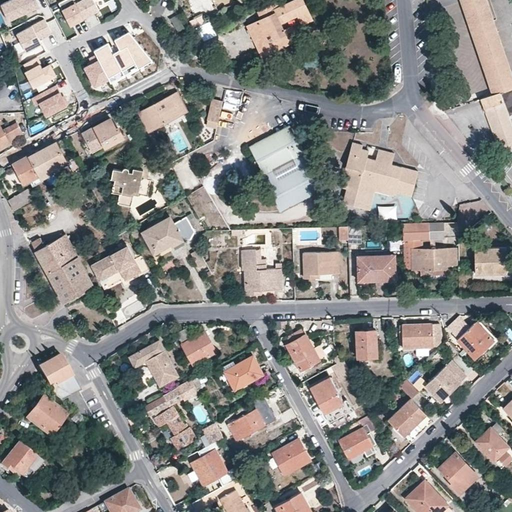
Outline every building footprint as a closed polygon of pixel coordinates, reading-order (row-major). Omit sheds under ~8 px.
[(40,6),(37,0),(8,0),(1,3),(9,20),(40,6)] [(64,0),(58,3),(70,25),(99,10),(93,0),(64,0)] [(267,13),(268,16),(261,19),(247,26),(257,45),(263,43),(267,53),(282,45),(278,36),(284,33),(283,29),(280,22),(297,14),(299,19),(309,14),(301,0),(292,0),(281,5),(279,2),(258,12),(260,16),(267,13)] [(511,79),(490,14),(485,0),(461,0),(468,19),(493,93),(499,91),(511,86),(511,79)] [(224,8),(227,13),(235,8),(233,3),(224,8)] [(170,18),(178,31),(185,26),(177,14),(170,18)] [(311,20),(309,14),(299,19),(302,24),(311,20)] [(205,23),(202,15),(189,21),(193,29),(196,28),(205,23)] [(51,31),(44,18),(17,32),(26,51),(42,43),(39,38),(51,31)] [(202,41),(215,34),(209,21),(205,23),(196,28),(202,41)] [(298,38),(292,25),(283,29),(284,33),(278,36),(282,45),(298,38)] [(131,36),(95,54),(108,79),(109,80),(150,58),(131,36)] [(263,43),(257,45),(262,55),(267,53),(263,43)] [(0,56),(0,63),(11,58),(9,52),(0,56)] [(108,79),(95,54),(88,58),(90,63),(83,67),(93,85),(95,86),(108,79)] [(42,68),(36,57),(24,63),(28,70),(25,72),(33,86),(55,75),(49,64),(42,68)] [(61,96),(55,85),(31,97),(35,104),(39,102),(46,115),(67,104),(63,95),(61,96)] [(511,86),(499,91),(505,107),(507,115),(511,113),(511,86)] [(481,98),(484,107),(502,101),(499,91),(493,93),(481,98)] [(186,110),(177,92),(140,112),(149,130),(164,122),(165,123),(181,114),(181,113),(186,110)] [(207,119),(218,121),(222,101),(212,98),(207,119)] [(502,117),(508,115),(507,115),(505,107),(499,109),(502,117)] [(502,117),(499,109),(487,114),(489,121),(502,117)] [(123,136),(118,126),(116,127),(110,118),(94,127),(105,146),(123,136)] [(22,134),(16,122),(2,129),(0,126),(0,147),(17,138),(16,137),(22,134)] [(322,190),(290,126),(250,147),(256,158),(259,157),(266,171),(285,210),(322,190)] [(510,140),(508,133),(494,137),(497,145),(510,140)] [(52,172),(50,169),(66,160),(55,140),(28,155),(39,175),(41,178),(52,172)] [(376,189),(378,181),(390,185),(388,193),(395,195),(397,191),(412,195),(419,171),(394,163),(396,156),(379,151),(376,158),(368,156),(369,150),(362,148),(363,145),(354,142),(342,188),(347,189),(344,202),(370,209),(376,189)] [(380,147),(379,151),(396,156),(397,152),(380,147)] [(23,183),(39,175),(28,155),(12,163),(23,183)] [(259,157),(256,158),(263,172),(266,171),(259,157)] [(132,201),(133,193),(147,195),(150,180),(141,178),(142,169),(133,168),(132,171),(129,171),(127,168),(125,168),(124,168),(122,170),(113,168),(112,174),(115,175),(114,182),(113,182),(112,191),(120,193),(119,199),(132,201)] [(44,192),(47,190),(42,180),(35,184),(41,194),(44,192)] [(378,181),(376,189),(388,193),(390,185),(378,181)] [(68,194),(62,182),(47,190),(44,192),(51,204),(68,194)] [(32,193),(29,188),(8,200),(13,210),(32,198),(30,194),(32,193)] [(397,217),(397,204),(379,205),(379,218),(397,217)] [(195,230),(186,216),(174,222),(170,216),(142,231),(152,248),(169,239),(171,243),(172,245),(183,238),(190,238),(195,230)] [(430,236),(430,222),(402,223),(403,237),(430,236)] [(348,239),(362,238),(362,224),(347,225),(348,239)] [(347,225),(338,225),(338,239),(348,239),(347,225)] [(78,256),(65,234),(44,245),(40,237),(31,242),(47,272),(78,256)] [(152,248),(154,252),(171,243),(169,239),(152,248)] [(413,268),(412,249),(423,249),(423,239),(403,239),(404,268),(413,268)] [(142,255),(134,259),(126,244),(115,250),(116,252),(91,266),(97,276),(103,273),(106,278),(116,272),(115,270),(119,268),(125,278),(127,282),(150,269),(142,255)] [(506,269),(505,246),(475,247),(476,273),(487,273),(487,269),(506,269)] [(446,264),(446,248),(423,249),(412,249),(413,268),(422,268),(445,267),(447,267),(446,264)] [(446,264),(456,264),(456,248),(446,248),(446,264)] [(192,251),(198,267),(205,264),(199,249),(192,251)] [(243,270),(245,270),(246,293),(257,293),(257,289),(260,288),(281,288),(280,263),(275,263),(275,268),(265,268),(265,263),(256,263),(256,249),(253,249),(242,250),(243,270)] [(265,258),(260,258),(260,249),(256,249),(256,263),(265,263),(265,258)] [(339,272),(338,251),(304,252),(305,277),(315,277),(315,273),(319,273),(339,272)] [(395,277),(394,255),(357,257),(358,277),(372,276),(372,278),(395,277)] [(94,286),(78,256),(47,272),(64,303),(94,286)] [(125,278),(119,268),(115,270),(116,272),(106,278),(103,273),(97,276),(105,290),(125,278)] [(66,306),(96,289),(94,286),(64,303),(66,306)] [(105,306),(109,314),(119,309),(115,301),(105,306)] [(493,339),(476,320),(469,326),(460,316),(448,327),(457,337),(457,338),(474,357),(493,339)] [(439,340),(439,323),(402,324),(402,346),(435,345),(439,340)] [(209,345),(202,333),(191,338),(185,328),(176,333),(193,364),(216,351),(212,343),(209,345)] [(376,355),(375,329),(356,329),(357,356),(376,355)] [(209,345),(212,343),(205,331),(202,333),(209,345)] [(318,358),(305,334),(287,344),(300,368),(318,358)] [(134,365),(145,359),(159,385),(178,375),(159,340),(129,356),(134,365)] [(69,393),(78,388),(59,353),(37,365),(47,383),(51,384),(55,383),(56,387),(69,393)] [(262,373),(252,355),(235,364),(233,360),(222,366),(234,386),(246,380),(247,382),(262,373)] [(339,380),(351,374),(343,360),(331,366),(339,380)] [(460,381),(444,365),(425,384),(439,398),(450,387),(452,389),(460,381)] [(196,386),(200,384),(196,376),(192,379),(196,386)] [(310,387),(318,402),(320,400),(325,410),(343,400),(330,376),(310,387)] [(398,385),(410,397),(388,418),(403,434),(426,413),(411,398),(418,391),(406,378),(398,385)] [(190,380),(177,387),(184,399),(196,392),(190,380)] [(247,382),(246,380),(234,386),(235,389),(247,382)] [(439,398),(441,400),(452,389),(450,387),(439,398)] [(42,395),(25,416),(49,434),(65,413),(42,395)] [(166,406),(168,404),(162,395),(145,405),(151,414),(156,411),(157,414),(155,415),(161,425),(168,420),(177,433),(173,436),(179,447),(197,436),(190,425),(186,428),(172,405),(167,408),(166,406)] [(511,399),(503,408),(511,416),(511,399)] [(325,410),(329,417),(347,407),(343,400),(325,410)] [(232,431),(237,440),(265,424),(256,408),(227,423),(223,416),(214,421),(217,427),(222,436),(232,431)] [(76,411),(71,418),(80,425),(85,419),(76,411)] [(366,415),(358,419),(362,427),(339,440),(348,458),(369,446),(372,444),(366,433),(377,427),(366,415)] [(496,421),(491,426),(497,433),(503,428),(496,421)] [(511,448),(497,433),(491,426),(476,440),(501,467),(511,456),(511,448)] [(222,436),(217,427),(205,433),(210,443),(216,440),(223,437),(222,436)] [(310,459),(298,438),(273,452),(285,473),(310,459)] [(205,454),(191,462),(194,469),(199,477),(203,485),(220,475),(224,483),(236,477),(232,469),(228,471),(215,449),(219,446),(216,440),(210,443),(202,447),(205,454)] [(26,478),(42,460),(18,441),(0,463),(8,469),(11,467),(14,469),(26,478)] [(477,474),(455,451),(438,467),(452,481),(450,483),(459,492),(477,474)] [(213,501),(217,499),(222,496),(229,510),(230,511),(250,511),(237,488),(244,484),(239,475),(236,477),(224,483),(196,499),(199,505),(196,506),(199,511),(204,511),(210,509),(213,501)] [(303,492),(319,484),(314,476),(299,484),(303,492)] [(448,511),(452,509),(424,480),(405,497),(419,511),(448,511)] [(130,511),(137,508),(126,488),(104,501),(107,508),(109,511),(130,511)] [(311,511),(312,511),(300,491),(273,506),(276,511),(311,511)] [(225,511),(229,510),(222,496),(217,499),(225,511)] [(104,501),(97,504),(101,511),(107,508),(104,501)]
